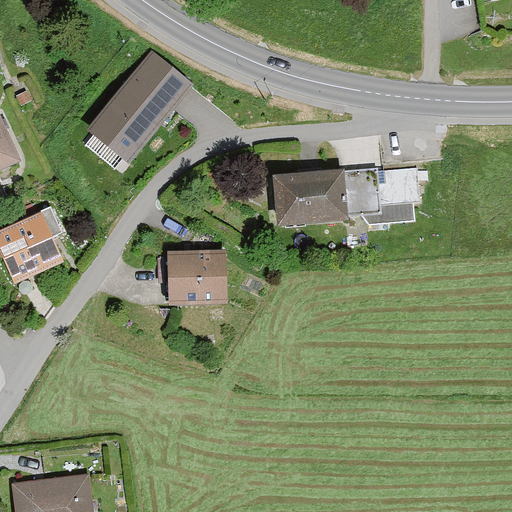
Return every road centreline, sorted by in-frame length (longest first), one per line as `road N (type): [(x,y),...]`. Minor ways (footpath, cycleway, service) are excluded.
road 1 (residential): [(400,97),(379,121),(223,144),(165,177),(0,408)]
road 2 (tertiary): [(142,0),(278,71),(400,97)]
